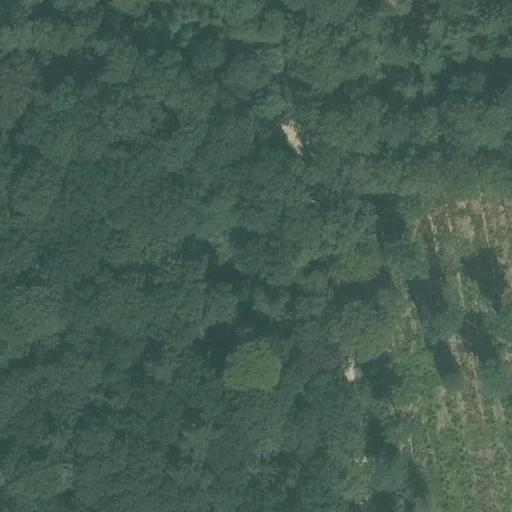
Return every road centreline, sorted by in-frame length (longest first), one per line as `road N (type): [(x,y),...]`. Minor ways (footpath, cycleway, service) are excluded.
road 1 (track): [(378,511),(310,136)]
road 2 (unclassified): [(310,136),(0,60)]
road 3 (track): [(511,137),(310,136)]
road 4 (track): [(310,136),(287,0)]
